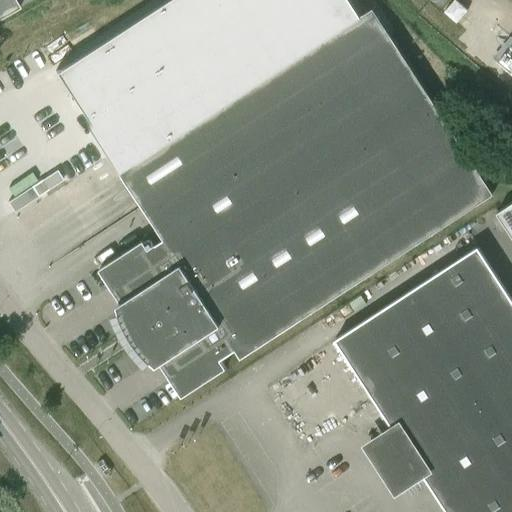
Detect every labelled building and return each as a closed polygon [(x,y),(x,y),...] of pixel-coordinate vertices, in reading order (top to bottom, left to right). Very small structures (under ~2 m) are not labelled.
[(0,0),(0,16),(18,6),(14,0),(0,0)] [(177,0),(57,78),(83,117),(120,173),(163,239),(148,248),(142,240),(98,269),(137,329),(138,329),(139,329),(140,328),(145,334),(143,335),(142,336),(143,337),(146,342),(181,397),(225,368),(220,359),(235,350),(240,358),(302,318),(492,194),(372,8),(355,19),(342,0),(177,0)] [(455,21),(466,9),(455,0),(450,0),(442,9),(455,21)] [(511,74),(511,72),(511,46),(507,42),(493,58),(511,74)] [(0,188),(31,170),(10,135),(0,141),(0,188)] [(7,202),(14,211),(47,190),(41,180),(7,202)] [(511,201),(496,212),(511,235),(511,201)] [(511,511),(511,299),(477,246),(335,339),(396,433),(379,445),(401,478),(418,467),(447,511),(511,511)]
